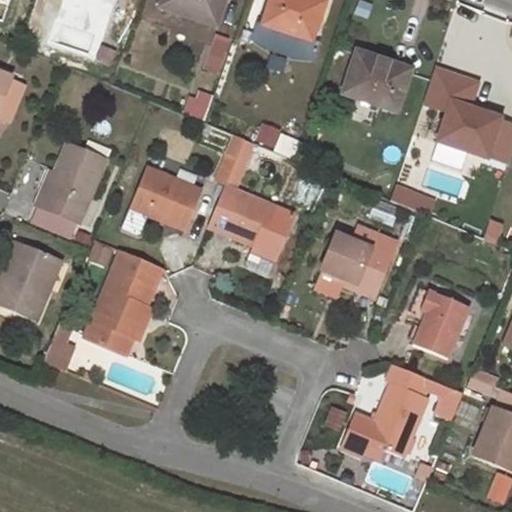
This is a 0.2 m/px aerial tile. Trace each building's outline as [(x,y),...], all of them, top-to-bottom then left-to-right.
[(163,0),(160,10),(215,27),(224,0),(163,0)] [(257,25),(252,40),(270,50),(291,56),(315,60),(320,44),(311,41),(323,2),(317,0),(271,0),(265,20),(263,26),(257,25)] [(216,38),(209,62),(218,64),(226,41),(216,38)] [(102,46),(97,61),(112,67),(116,52),(102,46)] [(357,55),(344,95),(396,112),(408,75),(392,69),(392,67),(357,55)] [(0,75),(0,103),(9,82),(10,79),(0,75)] [(426,78),(426,98),(471,98),(471,78),(426,78)] [(9,82),(0,103),(0,118),(9,122),(23,87),(9,82)] [(189,97),(186,110),(202,116),(208,99),(201,97),(200,101),(189,97)] [(452,108),(440,143),(486,158),(498,121),(469,111),(469,113),(452,108)] [(203,124),(189,118),(186,125),(201,131),(203,124)] [(280,138),(276,149),(285,152),(283,156),(295,160),(301,145),(289,140),(288,141),(280,138)] [(86,141),(83,151),(104,159),(108,150),(86,141)] [(236,159),(225,185),(224,188),(235,192),(252,147),(242,143),(236,159)] [(36,206),(39,207),(79,224),(104,159),(83,151),(68,145),(57,174),(48,195),(42,192),(36,206)] [(310,149),(307,160),(314,163),(318,152),(310,149)] [(216,181),(225,185),(236,159),(226,155),(216,181)] [(285,165),(275,194),(292,200),(303,173),(285,165)] [(50,171),(42,192),(48,195),(57,174),(50,171)] [(132,209),(149,215),(169,224),(184,230),(198,192),(147,171),(132,209)] [(224,188),(209,226),(223,232),(222,234),(254,246),(247,264),(248,268),(269,277),(294,216),(235,192),(224,188)] [(39,207),(33,221),(73,238),(79,224),(39,207)] [(165,231),(169,224),(149,215),(144,225),(152,228),(153,226),(165,231)] [(490,220),(483,239),(494,243),(501,224),(490,220)] [(335,237),(322,271),(344,279),(342,285),(373,298),(394,243),(357,229),(352,243),(335,237)] [(0,306),(35,321),(49,287),(43,285),(55,259),(12,240),(6,256),(15,260),(7,281),(3,279),(0,285),(0,306)] [(121,253),(86,339),(125,356),(132,338),(145,307),(161,269),(121,253)] [(60,261),(55,259),(43,285),(49,287),(60,261)] [(344,279),(322,271),(317,286),(339,295),(342,285),(344,279)] [(409,313),(424,320),(425,317),(418,314),(428,293),(419,289),(409,313)] [(424,320),(413,346),(447,359),(468,309),(428,291),(428,293),(418,314),(425,317),(424,320)] [(145,307),(132,338),(139,340),(151,309),(145,307)] [(50,351),(46,362),(55,366),(60,356),(50,351)] [(428,380),(393,366),(387,382),(393,384),(368,443),(402,457),(426,399),(421,396),(428,380)] [(468,378),(494,388),(498,380),(472,370),(468,378)] [(503,393),(468,378),(465,387),(500,401),(503,393)] [(462,394),(448,388),(436,417),(450,422),(462,394)] [(494,410),(474,456),(511,472),(511,396),(503,393),(500,401),(496,411),(494,410)]
